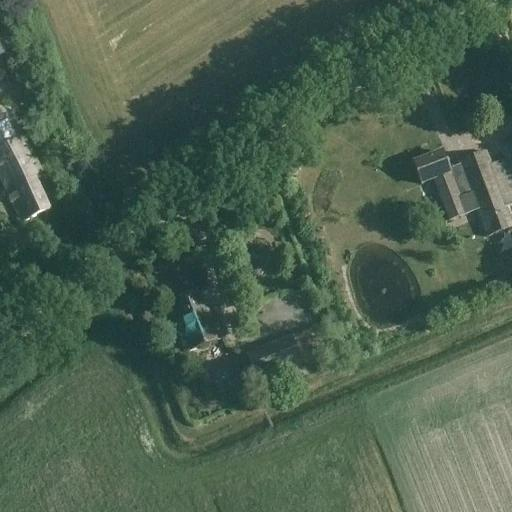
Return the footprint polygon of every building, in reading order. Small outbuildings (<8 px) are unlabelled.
[(0,178),(21,224),(48,212),(34,181),(41,177),(22,139),(16,141),(7,122),(0,125),(0,178)] [(487,238),(503,232),(508,244),(511,242),(511,238),(509,230),(511,228),(511,222),(506,207),(511,204),(511,176),(506,160),(490,167),(485,153),(458,163),(459,167),(448,171),(442,153),(413,165),(421,186),(433,181),(449,222),(465,216),(459,199),(470,195),(487,238)] [(186,354),(222,340),(214,320),(207,323),(196,294),(168,305),(175,322),(174,323),(186,354)] [(286,304),(268,311),(273,324),(291,317),(286,304)] [(244,347),(264,339),(259,326),(239,334),(244,347)] [(278,347),(260,352),(244,358),(245,363),(256,391),(259,389),(261,395),(306,378),(303,369),(323,361),(314,334),(278,347)]
